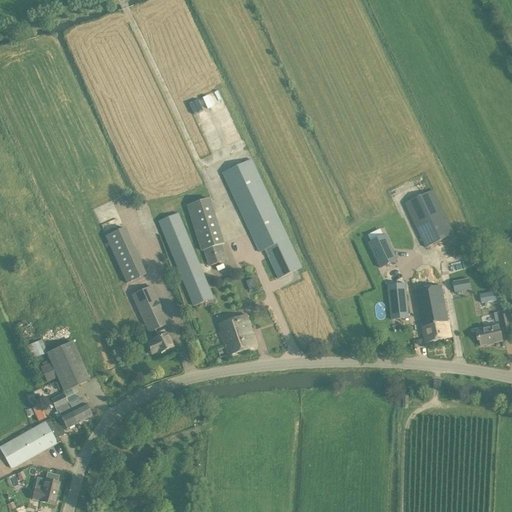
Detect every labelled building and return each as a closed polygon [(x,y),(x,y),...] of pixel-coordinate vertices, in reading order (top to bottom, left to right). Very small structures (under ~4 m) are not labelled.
[(278,278),(301,267),(251,159),(222,173),(259,252),(265,249),(278,278)] [(433,191),(405,204),(425,247),(453,234),(433,191)] [(204,250),(209,267),(227,261),(222,244),(225,243),(211,197),(187,205),(201,250),(204,250)] [(159,223),(183,280),(194,307),(214,299),(206,280),(179,214),(159,223)] [(144,276),(124,229),(105,238),(125,285),(144,276)] [(383,267),(400,259),(389,234),(372,242),(383,267)] [(255,279),(248,280),(250,289),(257,288),(255,279)] [(469,280),(465,280),(453,282),(454,293),(471,290),(469,280)] [(392,320),(409,318),(406,285),(388,286),(392,320)] [(149,333),(168,325),(151,287),(132,295),(149,333)] [(419,318),(446,313),(441,287),(416,292),(415,293),(419,317),(419,318)] [(496,293),(480,296),(482,304),(497,301),(496,293)] [(446,313),(419,318),(424,344),(451,338),(446,313)] [(503,332),(510,331),(507,315),(499,317),(503,332)] [(223,342),(252,332),(246,316),(219,325),(222,332),(220,333),(223,342)] [(35,323),(20,327),(24,342),(39,338),(35,323)] [(480,347),(503,342),(499,325),(475,331),(476,339),(478,338),(480,347)] [(152,340),(153,341),(147,344),(147,345),(151,355),(158,352),(159,354),(172,348),(166,335),(166,334),(164,331),(156,334),(158,338),(152,340)] [(252,332),(223,342),(228,357),(257,347),(252,332)] [(42,341),(27,347),(33,360),(47,353),(42,341)] [(63,392),(89,381),(73,344),(48,355),(52,364),(48,366),(43,368),(41,369),(47,382),(57,378),(63,392)] [(78,424),(68,405),(63,395),(51,401),(55,409),(56,409),(60,417),(66,430),(78,424)] [(68,405),(78,424),(91,418),(82,399),(68,405)] [(38,406),(31,409),(38,422),(44,419),(38,406)] [(49,420),(0,447),(0,448),(11,470),(61,443),(49,420)] [(59,438),(65,435),(59,424),(53,427),(59,438)] [(22,472),(16,474),(19,481),(25,478),(22,472)] [(54,506),(59,485),(45,481),(42,492),(34,490),(32,500),(39,502),(39,503),(54,506)] [(143,511),(144,500),(125,499),(124,509),(143,511)] [(7,505),(6,505),(8,511),(10,510),(14,508),(12,503),(7,505)]
